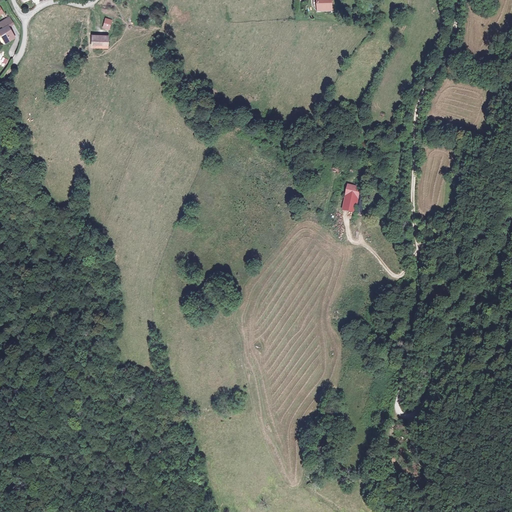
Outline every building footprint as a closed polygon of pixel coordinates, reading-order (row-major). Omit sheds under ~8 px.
[(318,0),(320,11),(334,10),(332,0),(318,0)] [(10,17),(0,22),(0,24),(1,24),(4,28),(8,26),(9,28),(14,24),(10,17)] [(104,21),(101,29),(106,32),(110,24),(104,21)] [(0,33),(5,43),(14,37),(9,28),(8,26),(4,28),(1,24),(0,24),(0,33)] [(92,37),(92,49),(107,49),(108,37),(92,37)] [(355,213),(357,201),(354,200),(356,187),(348,186),(343,210),(355,213)]
